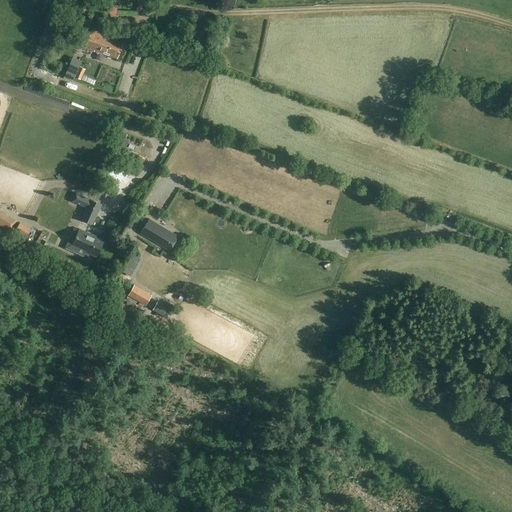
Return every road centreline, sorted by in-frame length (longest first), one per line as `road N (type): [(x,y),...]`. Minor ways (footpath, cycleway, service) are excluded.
road 1 (unclassified): [(511,248),(121,104),(129,68)]
road 2 (track): [(511,26),(429,8),(156,14)]
road 3 (track): [(0,85),(154,138),(157,151),(142,174),(110,199)]
